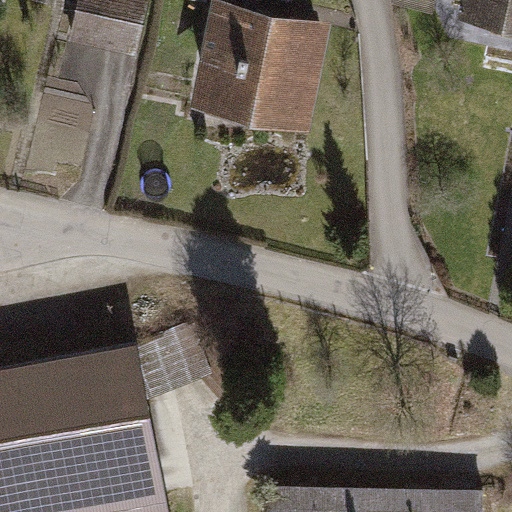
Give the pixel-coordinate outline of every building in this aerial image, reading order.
[(140,0),(75,0),(67,37),(130,50),(140,0)] [(331,14),(255,0),(210,0),(192,97),(225,103),(219,132),(277,144),(283,114),(311,119),(331,14)] [(511,19),(511,0),(465,0),(463,10),(511,19)] [(163,511),(130,335),(0,359),(0,511),(163,511)] [(480,511),(480,481),(264,481),(264,511),(480,511)]
